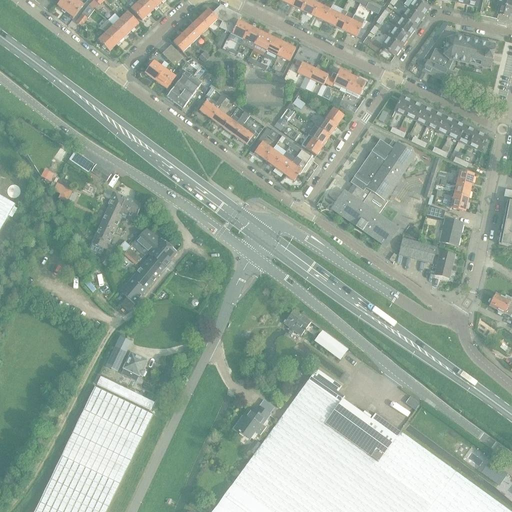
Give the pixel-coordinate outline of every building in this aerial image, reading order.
[(62,0),(57,6),(66,13),(75,0),(62,0)] [(75,0),(66,13),(74,19),(84,6),(75,0)] [(137,0),(139,2),(138,3),(149,15),(150,14),(154,10),(155,12),(158,9),(157,7),(156,8),(149,0),(137,0)] [(294,0),(292,6),(303,11),(308,0),(294,0)] [(308,0),(303,11),(313,17),(319,5),(308,0)] [(419,0),(414,0),(409,8),(423,17),(430,7),(419,0)] [(511,0),(498,0),(497,6),(500,6),(511,9),(511,0)] [(138,3),(131,10),(142,22),(147,17),(148,18),(151,16),(150,14),(149,15),(138,3)] [(366,7),(365,9),(378,15),(381,9),(368,3),(366,7)] [(313,17),(324,22),(330,10),(319,5),(313,17)] [(219,28),(232,34),(238,21),(239,22),(241,17),(220,6),(212,14),(217,19),(217,20),(222,22),(219,28)] [(509,17),(511,9),(500,6),(498,14),(509,17)] [(88,7),(82,15),(87,20),(88,20),(94,11),(88,7)] [(409,8),(402,18),(416,27),(423,17),(409,8)] [(208,10),(199,19),(208,28),(217,20),(217,19),(212,14),(208,10)] [(324,22),(335,27),(340,15),(330,10),(324,22)] [(385,11),(381,17),(385,20),(389,14),(385,11)] [(127,13),(120,20),(128,28),(131,32),(132,33),(135,31),(134,29),(139,25),(128,13),(127,13)] [(115,15),(107,22),(111,25),(113,27),(113,28),(124,39),(124,40),(125,41),(128,39),(128,38),(128,37),(127,36),(128,35),(131,32),(128,28),(120,20),(115,15)] [(335,27),(346,32),(352,21),(340,15),(335,27)] [(81,28),(87,20),(82,16),(75,24),(81,28)] [(381,27),(385,20),(381,17),(376,24),(381,27)] [(402,18),(396,27),(409,37),(416,27),(402,18)] [(199,19),(191,27),(200,36),(208,28),(199,19)] [(232,34),(243,40),(250,27),(239,22),(238,21),(232,34)] [(362,26),(352,21),(346,32),(357,38),(362,26)] [(107,22),(99,30),(103,32),(105,34),(106,35),(116,46),(118,48),(121,45),(119,44),(124,40),(124,39),(113,28),(113,27),(111,25),(107,22)] [(191,27),(182,35),(191,45),(200,36),(191,27)] [(243,40),(255,45),(261,32),(250,27),(243,40)] [(396,27),(389,37),(402,46),(409,37),(396,27)] [(255,45),(266,51),(272,38),(261,32),(255,45)] [(105,34),(98,41),(99,42),(103,47),(101,48),(104,50),(105,49),(109,53),(116,46),(106,35),(105,34)] [(182,53),(191,45),(182,35),(173,44),(182,53)] [(490,70),(496,46),(455,36),(447,39),(444,52),(435,50),(429,61),(427,61),(422,72),(422,73),(419,79),(426,83),(430,75),(448,84),(453,73),(451,72),(455,62),(490,70)] [(395,57),(402,46),(389,37),(382,47),(395,57)] [(266,51),(278,56),(284,44),(272,38),(266,51)] [(295,49),(284,44),(278,56),(289,62),(295,49)] [(171,46),(166,50),(178,63),(183,59),(171,46)] [(174,67),(178,63),(166,50),(162,54),(174,67)] [(205,52),(201,56),(207,61),(210,58),(205,52)] [(204,64),(207,61),(201,56),(198,59),(204,64)] [(297,73),(310,79),(315,69),(302,63),(302,64),(296,61),(294,64),(300,67),(297,73)] [(145,74),(155,82),(164,70),(168,65),(164,62),(160,67),(154,62),(145,74)] [(197,78),(203,67),(199,65),(193,76),(197,78)] [(324,83),(325,84),(329,77),(328,76),(315,69),(310,79),(305,90),(311,92),(316,82),(323,86),(324,83)] [(175,78),(164,70),(155,82),(166,90),(175,78)] [(180,80),(166,97),(175,104),(181,95),(182,94),(188,86),(186,85),(191,77),(181,70),(176,77),(180,80)] [(345,94),(344,93),(352,77),(339,71),(337,76),(335,80),(331,78),(329,77),(325,84),(332,87),(333,84),(341,87),(339,91),(345,94)] [(181,95),(175,104),(183,109),(201,85),(197,82),(192,77),(191,77),(186,85),(188,86),(182,94),(181,95)] [(365,83),(352,77),(344,93),(345,94),(358,100),(365,83)] [(321,98),(326,88),(322,86),(317,96),(321,98)] [(327,88),(322,98),(328,101),(331,96),(330,91),(331,89),(327,88)] [(211,89),(206,96),(209,98),(209,99),(215,91),(211,89)] [(199,111),(211,120),(226,99),(221,96),(213,108),(206,102),(199,111)] [(394,111),(406,117),(412,102),(401,96),(394,111)] [(293,106),(298,100),(294,97),(290,104),(293,106)] [(332,103),(338,106),(341,101),(334,98),(332,103)] [(211,120),(223,128),(231,116),(227,113),(229,110),(225,108),(229,102),(226,99),(211,120)] [(348,104),(341,101),(338,106),(346,109),(348,104)] [(406,117),(416,121),(423,107),(412,102),(406,117)] [(416,121),(427,127),(434,112),(423,107),(416,121)] [(284,112),(281,117),(284,119),(290,123),(296,115),(286,109),(284,112)] [(333,109),(326,119),(337,127),(344,117),(333,109)] [(384,112),(380,121),(384,123),(388,113),(384,112)] [(427,127),(437,131),(444,117),(434,112),(427,127)] [(223,128),(234,137),(243,124),(244,125),(247,120),(246,120),(249,116),(244,113),(239,120),(232,116),(232,117),(231,116),(223,128)] [(274,127),(273,127),(281,132),(283,128),(279,125),(283,119),(284,119),(281,117),(276,123),(274,127)] [(437,131),(448,136),(455,122),(444,117),(437,131)] [(326,119),(319,129),(330,136),(337,127),(326,119)] [(448,136),(458,141),(465,127),(455,122),(448,136)] [(255,133),(244,125),(243,124),(234,137),(246,146),(253,137),(255,133)] [(308,136),(312,139),(323,146),(330,136),(319,129),(315,126),(308,136)] [(458,141),(469,146),(476,132),(465,127),(458,141)] [(266,129),(250,152),(254,154),(255,153),(265,160),(272,150),(262,143),(267,136),(269,133),(270,132),(266,129)] [(269,133),(267,136),(274,141),(279,134),(278,134),(272,129),(270,132),(269,133)] [(487,137),(476,132),(469,146),(480,152),(487,137)] [(285,139),(283,143),(289,147),(291,144),(285,139)] [(316,156),(323,146),(312,139),(306,148),(316,156)] [(384,199),(414,156),(397,144),(397,145),(392,142),(389,147),(379,140),(349,184),(358,189),(352,198),(343,192),(332,209),(386,246),(398,229),(378,216),(387,202),(384,199)] [(272,150),(265,160),(274,167),(282,157),(285,152),(276,145),(272,150)] [(301,151),(297,157),(302,161),(297,168),(302,171),(301,172),(304,174),(312,162),(314,160),(301,151)] [(282,157),(274,167),(284,175),(292,164),(295,160),(295,159),(285,152),(282,157)] [(292,164),(284,175),(294,182),(298,177),(301,172),(302,171),(297,168),(302,161),(297,157),(295,159),(295,160),(292,164)] [(424,198),(430,200),(435,185),(436,180),(438,176),(442,161),(436,159),(424,198)] [(106,183),(110,177),(96,167),(93,170),(94,171),(92,173),(106,183)] [(45,171),(41,178),(50,182),(54,175),(45,171)] [(454,184),(457,185),(457,184),(471,187),(474,176),(460,172),(458,179),(455,178),(454,184)] [(56,184),(52,191),(54,192),(60,195),(58,199),(63,201),(68,189),(57,184),(56,184)] [(457,184),(457,185),(454,195),(468,198),(471,187),(457,184)] [(115,194),(107,212),(121,218),(128,220),(134,223),(141,205),(128,199),(115,194)] [(465,212),(468,198),(454,195),(451,208),(465,212)] [(0,233),(15,206),(0,197),(0,233)] [(511,202),(507,201),(498,245),(511,247),(511,202)] [(443,220),(445,211),(430,205),(426,215),(443,220)] [(90,249),(89,250),(90,251),(100,255),(105,245),(108,246),(121,218),(107,212),(90,249)] [(457,246),(462,224),(445,220),(443,227),(440,226),(439,230),(442,231),(440,242),(444,243),(457,246)] [(143,233),(133,245),(140,251),(145,255),(146,254),(148,256),(149,254),(159,242),(153,237),(151,236),(146,231),(145,230),(143,233)] [(439,256),(435,275),(449,279),(455,255),(444,253),(445,250),(443,250),(439,248),(436,247),(403,239),(398,255),(431,264),(434,255),(439,256)] [(151,256),(120,292),(126,298),(120,305),(128,312),(165,268),(166,269),(171,263),(169,261),(174,256),(177,253),(170,247),(162,240),(159,242),(149,254),(151,256)] [(125,253),(128,255),(137,264),(141,259),(129,249),(128,250),(125,253)] [(106,265),(111,260),(105,256),(101,261),(106,265)] [(24,288),(15,292),(17,298),(27,294),(24,288)] [(510,317),(511,313),(511,296),(511,299),(506,296),(505,298),(495,294),(492,300),(491,300),(489,303),(490,305),(489,306),(498,311),(498,313),(502,314),(503,313),(510,317)] [(292,336),(295,332),(301,336),(311,323),(294,310),(284,324),(290,328),(288,330),(290,332),(289,334),(292,336)] [(340,360),(348,350),(322,331),(315,341),(340,360)] [(117,371),(128,350),(131,342),(120,337),(107,365),(117,371)] [(130,353),(128,358),(123,369),(120,374),(130,379),(133,374),(139,377),(139,375),(142,377),(145,372),(142,370),(146,361),(130,353)] [(254,456),(212,511),(510,511),(400,433),(377,464),(324,425),(342,400),(344,397),(337,392),(341,387),(316,370),(261,446),(254,456)] [(96,386),(128,400),(151,412),(156,403),(128,390),(101,377),(96,386)] [(95,388),(34,511),(106,511),(128,467),(152,415),(128,403),(95,388)] [(410,397),(405,404),(415,411),(420,405),(410,397)] [(342,400),(324,425),(377,464),(400,433),(375,414),(370,420),(342,400)] [(265,420),(269,415),(257,406),(254,412),(251,409),(242,421),(240,419),(234,428),(248,439),(263,419),(265,420)] [(507,474),(490,462),(487,466),(481,473),(499,486),(505,478),(507,474)] [(204,503),(203,511),(210,511),(212,504),(204,503)]
